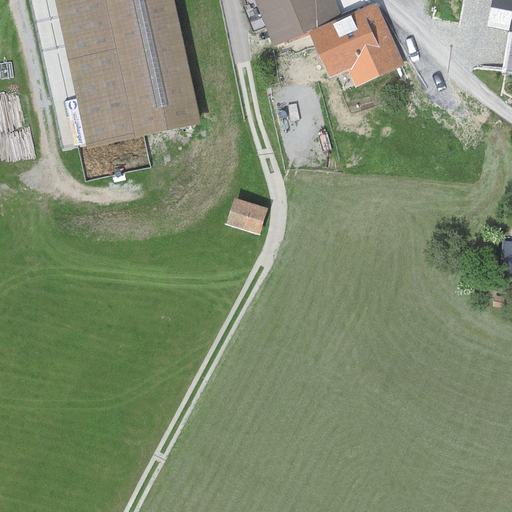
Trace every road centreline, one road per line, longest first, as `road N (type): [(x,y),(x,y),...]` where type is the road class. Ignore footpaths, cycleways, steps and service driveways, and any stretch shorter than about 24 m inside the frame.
road 1 (track): [(229,0),(273,171),(275,233),(130,511)]
road 2 (residential): [(511,116),(380,0)]
